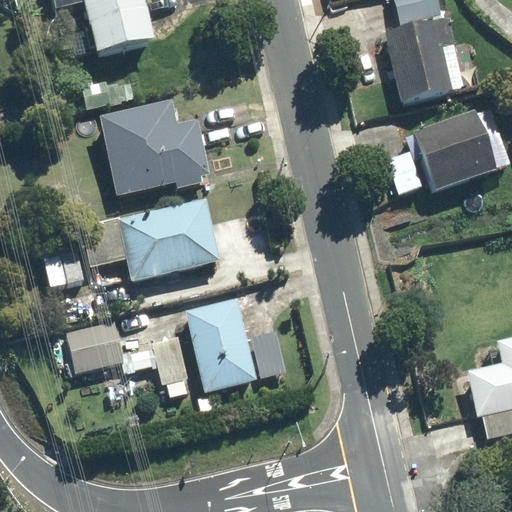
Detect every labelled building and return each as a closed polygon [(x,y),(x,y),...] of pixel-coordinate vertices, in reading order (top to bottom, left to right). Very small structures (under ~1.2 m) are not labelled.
[(52,0),(72,0),(87,69),(145,56),(132,0),(42,0),(43,2),(52,0)] [(437,24),(431,0),(385,0),(393,34),(437,24)] [(467,44),(448,48),(444,29),(378,43),(393,115),(459,101),(459,97),(478,93),(467,44)] [(167,143),(161,114),(90,129),(107,208),(168,195),(169,199),(196,194),(194,188),(201,186),(192,147),(180,149),(178,140),(167,143)] [(486,115),(399,143),(405,160),(381,167),(393,203),(417,195),(420,205),(506,177),(486,115)] [(213,271),(199,211),(112,230),(74,238),(82,276),(120,268),(125,293),(166,284),(175,282),(184,280),(213,274),(213,271)] [(249,393),(231,310),(178,322),(182,337),(192,384),(196,404),(249,393)] [(118,373),(109,331),(62,341),(71,383),(118,373)] [(182,386),(172,340),(146,345),(148,357),(125,362),(128,376),(151,371),(156,392),(182,386)] [(511,350),(487,356),(491,376),(459,383),(469,429),(475,428),(480,448),(511,440),(511,350)]
